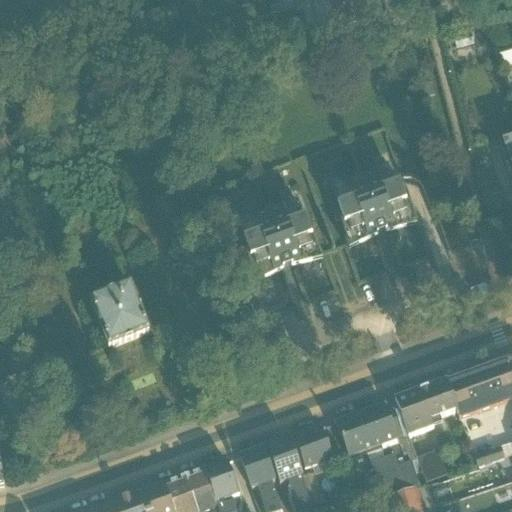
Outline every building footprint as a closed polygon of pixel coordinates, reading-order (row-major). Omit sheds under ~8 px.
[(289,0),(288,0),(267,5),(270,18),(294,12),(289,0)] [(337,0),(297,0),(299,9),(311,6),(319,39),(367,27),(360,0),(345,0),(338,2),(337,0)] [(0,26),(3,27),(9,13),(0,8),(0,26)] [(467,11),(435,16),(440,34),(471,28),(467,11)] [(139,20),(118,26),(122,40),(143,35),(139,20)] [(3,27),(0,26),(0,41),(17,50),(23,38),(3,27)] [(432,87),(419,91),(422,103),(435,99),(432,87)] [(511,136),(498,141),(497,144),(511,189),(511,136)] [(345,189),(331,192),(352,250),(365,245),(366,245),(394,235),(408,230),(386,171),(375,178),(345,189)] [(253,222),(237,226),(258,284),(271,279),(272,280),(300,269),(314,264),(292,206),(281,212),(253,222)] [(130,290),(87,306),(106,355),(149,340),(130,290)] [(503,408),(511,405),(511,364),(439,391),(452,427),(503,408)] [(452,427),(439,391),(383,412),(396,448),(452,427)] [(511,436),(511,406),(502,411),(511,436)] [(339,466),(390,447),(376,412),(326,432),(339,466)] [(300,478),(327,468),(315,434),(287,444),(300,478)] [(269,492),(292,483),(277,446),(254,455),(269,492)] [(269,492),(254,455),(229,465),(244,502),(269,492)] [(428,464),(440,490),(458,483),(447,456),(428,464)] [(226,511),(235,509),(217,468),(191,478),(205,511),(226,511)] [(184,511),(205,511),(191,478),(173,486),(184,511)] [(304,511),(328,511),(317,482),(296,490),(304,511)] [(184,511),(173,486),(154,494),(161,511),(184,511)] [(137,511),(161,511),(154,494),(133,503),(137,511)] [(137,511),(133,503),(113,511),(112,511),(137,511)]
